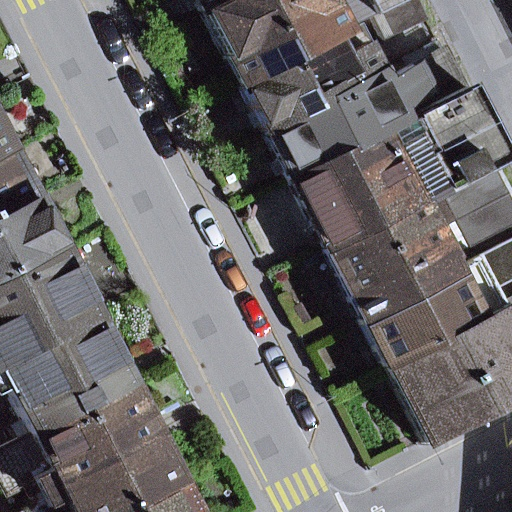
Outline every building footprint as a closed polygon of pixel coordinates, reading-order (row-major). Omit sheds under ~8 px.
[(319,0),(191,0),(235,84),(330,36),(331,39),(337,36),(319,0)] [(372,16),(363,0),(337,0),(351,27),(365,20),(372,16)] [(363,0),(372,16),(404,0),(363,0)] [(365,20),(378,44),(425,20),(414,0),(404,0),(372,16),(365,20)] [(330,36),(235,84),(259,131),(353,83),(351,80),(331,39),(330,36)] [(353,83),(259,131),(284,180),(461,90),(440,50),(377,84),(370,71),(351,80),(353,83)] [(461,90),(284,180),(319,249),(498,161),(461,90)] [(0,215),(27,201),(2,153),(0,153),(0,215)] [(498,161),(319,249),(357,321),(447,274),(446,272),(413,205),(499,163),(498,161)] [(440,198),(468,251),(511,228),(511,206),(493,170),(440,198)] [(0,278),(52,251),(27,201),(0,215),(0,278)] [(493,291),(511,281),(511,238),(475,257),(493,291)] [(52,251),(0,278),(0,363),(87,319),(52,251)] [(471,319),(465,307),(493,291),(475,257),(446,272),(447,274),(357,321),(381,368),(502,307),(500,304),(471,319)] [(465,307),(471,319),(500,304),(493,291),(465,307)] [(381,368),(419,444),(511,396),(511,326),(502,307),(381,368)] [(27,435),(0,448),(0,451),(123,389),(87,319),(0,363),(0,381),(4,389),(27,435)] [(0,480),(8,496),(48,476),(53,485),(147,437),(123,389),(0,451),(0,480)] [(58,494),(23,511),(120,511),(172,486),(147,437),(53,485),(58,494)] [(185,511),(172,486),(120,511),(185,511)]
